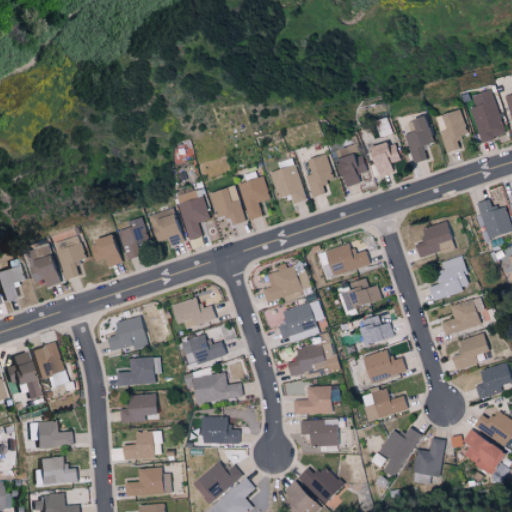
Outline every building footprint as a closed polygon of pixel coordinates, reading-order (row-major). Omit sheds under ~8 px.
[(472,95),(476,106),(471,107),(481,142),(506,135),(492,89),(472,95)] [(446,153),(459,148),(456,139),(468,135),(459,110),(438,117),(442,129),(438,130),(446,153)] [(412,119),(415,132),(406,134),(413,163),(428,160),(424,145),(433,143),(426,115),(412,119)] [(393,171),(391,163),(401,160),(394,141),(369,148),(378,176),(393,171)] [(361,153),(339,161),(349,187),(361,183),(358,174),(368,171),(361,153)] [(307,176),(314,199),(330,193),(327,184),(336,181),(328,154),(311,160),(315,174),(307,176)] [(271,173),(280,200),(292,196),(295,204),(309,199),(297,164),(271,173)] [(265,216),(261,203),(272,200),(265,176),(240,184),(250,220),(265,216)] [(236,226),(248,221),(235,185),(211,194),(220,220),(232,216),(236,226)] [(180,205),(191,240),(205,236),(201,222),(212,219),(205,197),(180,205)] [(511,231),(511,228),(505,205),(492,208),(489,199),(477,203),(480,215),(477,216),(480,227),(484,225),(488,238),(511,231)] [(151,216),(160,242),(170,239),(172,246),(188,242),(177,208),(151,216)] [(150,242),(144,218),(129,221),(131,229),(122,231),(129,261),(148,256),(145,244),(150,242)] [(415,244),(418,258),(454,249),(447,222),(421,228),(424,242),(415,244)] [(125,263),(121,237),(94,241),(98,261),(108,260),(109,266),(125,263)] [(83,277),(80,265),(87,263),(81,238),(58,243),(67,281),(83,277)] [(374,264),(370,251),(356,255),(352,244),(319,254),(327,279),(374,264)] [(65,282),(56,254),(31,262),(37,283),(45,280),(48,288),(65,282)] [(441,262),(443,269),(436,272),(439,284),(428,287),(432,300),(471,288),(461,256),(441,262)] [(22,296),(17,284),(27,280),(21,264),(0,271),(0,281),(8,302),(22,296)] [(270,303),(305,290),(296,265),(289,268),(288,266),(268,274),(273,287),(265,290),(270,303)] [(356,309),(385,300),(380,286),(371,288),(368,279),(349,285),(356,309)] [(215,304),(213,304),(209,293),(176,305),(185,331),(220,318),(215,304)] [(440,323),(444,335),(480,325),(476,312),(484,310),(481,297),(449,306),(453,319),(440,323)] [(284,311),(288,322),(279,324),(284,343),(320,333),(317,321),(326,319),(321,300),(284,311)] [(135,346),(135,348),(149,345),(144,317),(116,322),(119,336),(109,338),(112,350),(135,346)] [(369,345),(396,340),(394,324),(383,325),(382,317),(365,320),(369,345)] [(190,365),(229,357),(226,341),(222,342),(219,327),(204,330),(206,337),(185,341),(190,365)] [(475,354),(487,352),(484,335),(458,339),(460,355),(452,356),(454,369),(477,365),(475,354)] [(70,382),(57,342),(32,351),(41,378),(47,376),(52,388),(70,382)] [(406,359),(395,362),(393,350),(367,357),(373,381),(410,372),(406,359)] [(43,396),(29,351),(12,356),(14,365),(5,368),(10,383),(17,381),(21,393),(28,391),(31,400),(43,396)] [(119,373),(119,386),(160,384),(159,357),(131,358),(132,372),(119,373)] [(482,384),(475,386),(477,397),(502,393),(500,385),(510,383),(507,364),(479,369),(482,384)] [(200,403),(246,397),(244,383),(230,385),(228,373),(209,375),(208,371),(188,374),(190,391),(198,389),(200,403)] [(311,400),(296,400),(297,415),(336,414),(335,386),(310,387),(311,400)] [(371,423),(411,408),(407,395),(394,400),(390,388),(374,394),(377,403),(365,408),(371,423)] [(123,424),(148,424),(148,415),(161,415),(160,395),(129,395),(130,409),(123,410),(123,424)] [(472,426),(506,446),(511,434),(511,419),(495,410),(490,420),(479,414),(472,426)] [(234,418),(204,417),(204,443),(243,445),(244,431),(233,430),(234,418)] [(341,420),(303,421),(303,435),(312,435),(312,447),(342,446),(341,420)] [(61,432),(60,421),(29,422),(29,440),(38,439),(38,448),(76,447),(76,432),(61,432)] [(384,470),(398,478),(424,434),(412,427),(407,436),(395,428),(381,453),(391,459),(384,470)] [(462,441),(469,446),(462,456),(489,474),(504,453),(469,430),(462,441)] [(126,446),(127,460),(157,459),(157,444),(163,444),(163,431),(139,432),(139,445),(126,446)] [(438,477),(444,440),(434,438),(432,452),(418,449),(414,473),(438,477)] [(35,484),(81,483),(80,469),(68,469),(68,458),(40,458),(41,469),(35,469),(35,484)] [(200,478),(214,499),(246,478),(237,464),(228,470),(223,463),(200,478)] [(173,494),(172,474),(165,474),(165,468),(141,469),(141,483),(128,483),(128,496),(173,494)] [(347,487),(328,468),(320,476),(312,468),(301,478),(327,505),(347,487)] [(258,489),(248,478),(212,510),(213,511),(249,511),(256,507),(248,498),(258,489)] [(287,491),(294,497),(287,504),(295,511),(322,511),(319,509),(324,504),(299,479),(287,491)] [(0,509),(11,509),(11,493),(4,494),(4,482),(0,481),(0,509)] [(82,511),(82,506),(67,506),(67,495),(34,496),(34,511),(44,510),(43,511),(82,511)]
